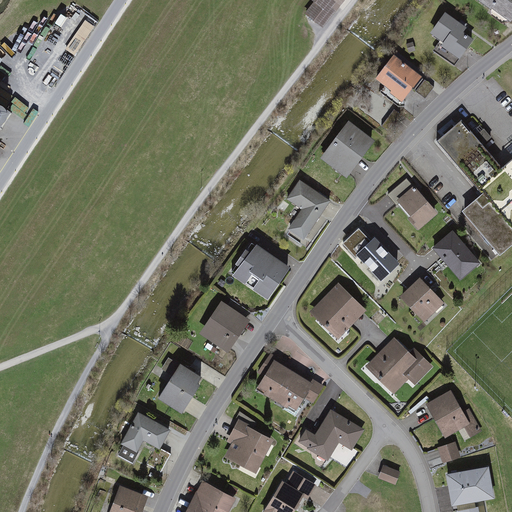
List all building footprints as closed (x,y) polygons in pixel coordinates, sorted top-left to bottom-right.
[(316,6),(306,18),(324,32),(343,9),(350,0),(317,0),(314,4),(316,6)] [(511,0),(478,0),(511,22),(511,20),(511,0)] [(461,63),(475,43),(465,37),(469,32),(448,16),(432,37),(445,47),(443,50),(461,63)] [(423,80),(396,59),(378,83),(405,104),(423,80)] [(0,129),(0,130),(7,120),(12,113),(2,106),(0,104),(0,129)] [(346,177),(374,141),(349,122),(321,158),(346,177)] [(511,167),(505,174),(465,125),(440,146),(482,196),(483,195),(486,199),(466,215),(501,257),(511,247),(511,167)] [(288,200),(302,209),(288,229),(304,240),(330,201),(300,181),(288,200)] [(390,197),(397,205),(420,234),(441,217),(417,189),(414,191),(408,183),(390,197)] [(367,236),(359,230),(349,242),(357,248),(367,236)] [(435,252),(461,283),(482,266),(456,234),(435,252)] [(382,247),(379,250),(367,239),(351,255),(382,286),(398,269),(402,266),(382,247)] [(290,269),(255,247),(234,278),(270,300),(290,269)] [(428,326),(447,307),(422,281),(403,300),(428,326)] [(340,288),(313,315),(340,342),(367,314),(340,288)] [(200,334),(228,352),(249,320),(220,302),(200,334)] [(415,388),(433,368),(414,350),(410,354),(394,340),(367,369),(396,396),(409,382),(415,388)] [(281,404),(299,372),(273,357),(262,376),(266,379),(259,391),(281,404)] [(179,365),(158,399),(182,414),(204,380),(179,365)] [(325,387),(299,372),(281,404),(300,415),(307,403),(314,407),(325,387)] [(466,444),(483,434),(470,413),(465,416),(452,395),(428,409),(447,441),(460,434),(466,444)] [(330,464),(342,446),(352,453),(365,432),(333,412),(320,432),(316,437),(307,432),(299,444),(308,450),(330,464)] [(139,455),(145,444),(160,453),(171,433),(140,416),(129,436),(123,447),(139,455)] [(229,445),(233,446),(226,460),(257,476),(274,443),(240,425),(229,445)] [(455,442),(438,448),(443,463),(461,457),(455,442)] [(384,466),(379,478),(395,484),(399,472),(384,466)] [(496,503),(491,471),(448,478),(454,511),(496,503)] [(297,511),(306,498),(314,486),(295,475),(288,487),(284,484),(266,511),(297,511)] [(198,495),(193,506),(204,511),(231,511),(237,501),(205,484),(199,496),(198,495)] [(119,486),(109,511),(141,511),(148,496),(119,486)]
